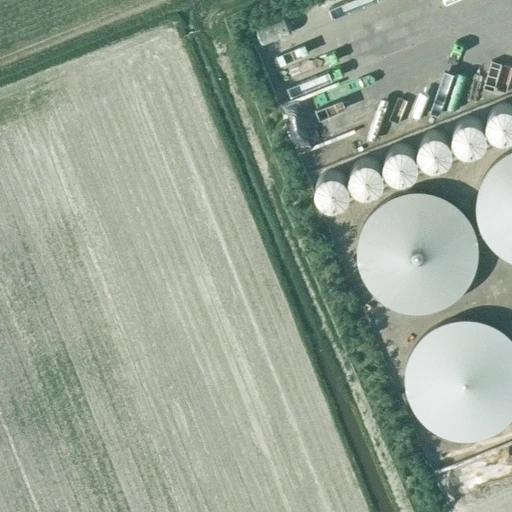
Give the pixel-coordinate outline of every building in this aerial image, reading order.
[(497,137),(504,138),(511,135),(511,106),(509,104),(501,104),(494,106),(489,111),(486,118),(487,126),(490,132),(497,137)] [(459,147),(466,150),(474,150),(481,147),(485,140),(486,133),(484,125),(479,120),(472,117),(464,118),(458,122),(454,128),(453,135),(455,142),(459,147)] [(428,163),(435,164),(443,162),(448,157),(452,150),(451,143),(448,136),(442,132),(434,130),(427,132),(421,137),(418,144),(418,152),(422,158),(428,163)] [(393,176),(401,177),(408,176),(414,171),(417,165),(417,157),(414,151),(409,146),(403,143),(396,144),(389,147),(384,154),(383,162),(386,170),(393,176)] [(511,147),(511,148),(507,150),(503,152),(498,155),(494,158),(491,162),(487,166),(484,170),(482,175),(479,179),(478,184),(476,189),(475,194),(475,199),(474,204),(475,210),(476,215),(477,220),(478,225),(480,229),(483,234),(486,238),(489,242),(493,246),(496,249),(501,252),(505,255),(510,257),(511,258),(511,147)] [(351,184),(357,189),(365,190),(372,189),(378,185),(382,178),(383,171),(380,163),(373,158),(366,156),(358,157),(351,162),(348,169),(348,177),(351,184)] [(325,202),(332,204),(340,202),(347,197),(350,190),(349,181),(344,174),(338,171),(331,170),(325,172),(320,177),(316,183),(316,190),(319,197),(325,202)] [(412,310),(417,310),(422,310),(427,309),(432,308),(437,307),(442,305),(446,302),(451,300),(455,297),(458,293),(462,290),(465,286),(468,281),(471,277),(473,272),(474,268),(476,263),(476,258),(477,253),(477,247),(476,242),(476,237),(474,232),(473,228),(470,223),(468,219),(465,214),(462,210),(458,207),(455,203),(450,200),(446,198),(442,195),(437,194),(432,192),(427,191),(422,190),(417,190),(412,190),(407,191),(402,192),(397,194),(392,195),(387,198),(383,200),(379,203),(375,207),(372,210),(368,214),(366,219),(363,223),(361,228),(359,233),(358,237),(357,242),(357,248),(357,253),(357,258),(358,263),(359,268),(361,272),(363,277),(366,281),(369,286),(372,290),(375,293),(379,297),(383,300),(388,302),(392,305),(397,307),(402,308),(407,309),(412,310)] [(462,436),(467,436),(472,436),(477,435),(482,434),(487,432),(491,431),(496,428),(500,425),(504,422),(508,419),(511,415),(511,414),(511,338),(510,336),(506,332),(502,329),(498,326),(494,323),(489,321),(484,319),(479,318),(474,317),(469,317),(464,316),(459,317),(454,318),(449,319),(444,320),(439,322),(435,325),(431,327),(427,331),(423,334),(419,338),(416,342),(414,346),(411,351),(409,355),(408,360),(406,365),(406,370),(405,375),(405,380),(406,385),(407,390),(408,395),(410,400),(412,405),(415,409),(418,413),(421,417),(425,421),(429,424),(433,427),(437,429),(442,432),(447,433),(452,435),(457,436),(462,436)] [(481,475),(432,475),(444,511),(511,511),(511,473),(486,474),(481,475)]
